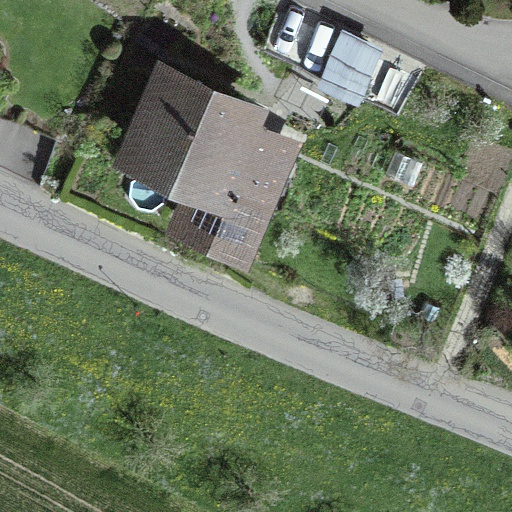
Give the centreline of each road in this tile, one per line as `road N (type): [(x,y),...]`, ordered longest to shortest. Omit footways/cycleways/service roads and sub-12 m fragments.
road 1 (unclassified): [(0,215),(157,296),(511,436)]
road 2 (residential): [(511,66),(356,0)]
